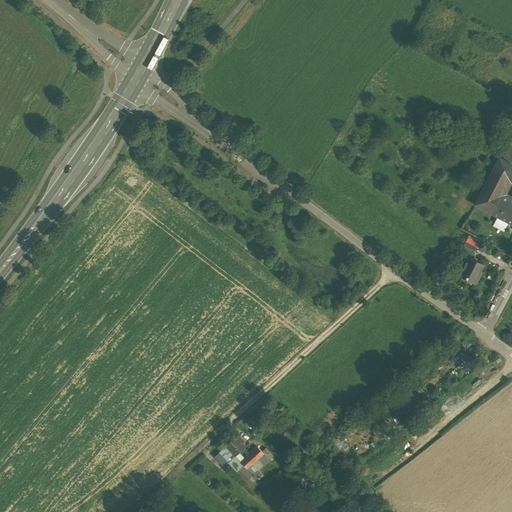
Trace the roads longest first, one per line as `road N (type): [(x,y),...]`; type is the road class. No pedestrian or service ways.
road 1 (residential): [(394,271),(131,511)]
road 2 (tertiary): [(394,271),(138,73)]
road 3 (primary): [(0,270),(138,73)]
